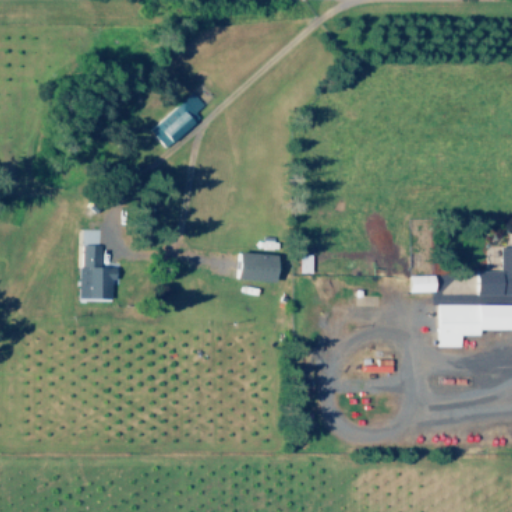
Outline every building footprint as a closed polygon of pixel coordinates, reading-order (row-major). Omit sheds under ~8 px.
[(146,130),(162,147),(195,116),(179,99),(146,130)] [(76,297),(107,298),(107,283),(114,283),(115,263),(96,262),(97,244),(77,244),(76,297)] [(511,287),(511,245),(496,246),(497,270),(473,270),(473,295),(509,294),(509,288),(511,287)] [(232,279),(270,281),(271,253),(233,251),(232,279)] [(308,254),(297,254),(296,272),(308,272),(308,254)] [(406,275),(406,292),(431,291),(431,274),(406,275)] [(511,303),(434,304),(434,346),(457,346),(457,334),(476,334),(476,328),(511,328),(511,303)] [(359,370),(387,371),(388,359),(374,358),(373,365),(359,364),(359,370)]
